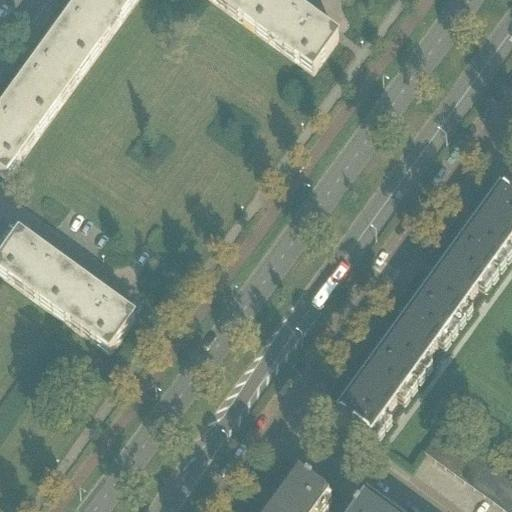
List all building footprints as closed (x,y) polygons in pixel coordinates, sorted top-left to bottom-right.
[(114,0),(87,0),(56,44),(89,68),(131,11),(114,0)] [(114,0),(131,11),(138,0),(114,0)] [(206,0),(256,36),(280,2),(277,0),(206,0)] [(256,36),(313,77),(337,43),(280,2),(256,36)] [(56,44),(14,101),(48,125),(89,68),(56,44)] [(48,125),(14,101),(0,120),(0,177),(7,182),(48,125)] [(469,240),(460,252),(493,276),(511,249),(511,202),(500,195),(499,196),(500,197),(491,208),(490,209),(491,210),(470,238),(469,237),(468,239),(469,240)] [(0,268),(0,277),(53,316),(77,282),(20,241),(0,268)] [(429,295),(420,308),(453,331),(493,276),(460,252),(452,264),(451,263),(450,265),(451,266),(430,294),(429,293),(428,295),(429,295)] [(77,282),(53,316),(110,357),(134,324),(77,282)] [(388,351),(380,363),(412,387),(453,331),(420,308),(411,320),(410,319),(409,321),(410,321),(390,349),(389,349),(388,350),(388,351)] [(412,387),(380,363),(371,375),(370,375),(368,377),(369,377),(349,405),(348,405),(347,406),(347,407),(339,418),(337,419),(348,427),(347,428),(353,432),(354,431),(371,443),(412,387)] [(451,442),(441,434),(425,457),(434,464),(451,442)] [(461,449),(451,442),(434,464),(444,472),(461,449)] [(471,456),(461,449),(444,472),(454,479),(471,456)] [(481,463),(471,456),(454,479),(464,486),(481,463)] [(491,470),(481,463),(464,486),(474,493),(491,470)] [(500,477),(491,470),(474,493),(484,500),(500,477)] [(321,511),(329,501),(312,489),(313,487),(307,483),(306,485),(295,477),(294,478),(295,479),(287,490),(286,489),(285,491),(286,492),(271,511),(321,511)] [(510,485),(500,477),(484,500),(494,507),(510,485)] [(505,511),(511,503),(511,485),(510,485),(494,507),(499,511),(505,511)]
